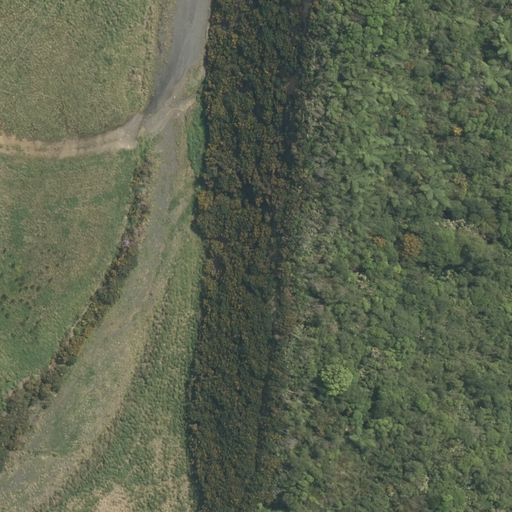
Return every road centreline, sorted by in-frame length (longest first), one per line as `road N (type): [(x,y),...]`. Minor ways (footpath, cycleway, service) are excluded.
road 1 (residential): [(174,0),(166,95),(117,328),(41,483),(0,510)]
road 2 (unknown): [(0,196),(136,237)]
